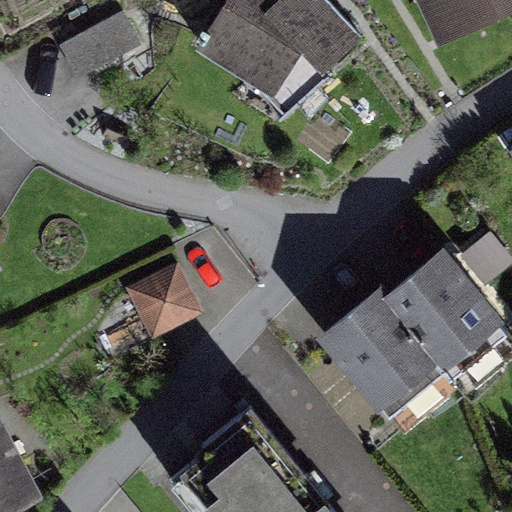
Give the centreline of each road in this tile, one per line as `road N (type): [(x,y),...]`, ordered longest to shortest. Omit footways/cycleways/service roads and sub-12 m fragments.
road 1 (residential): [(310,256),(283,230),(221,206),(114,182),(60,157),(0,98)]
road 2 (residential): [(70,511),(310,256)]
road 3 (residential): [(310,256),(472,114),(511,93)]
